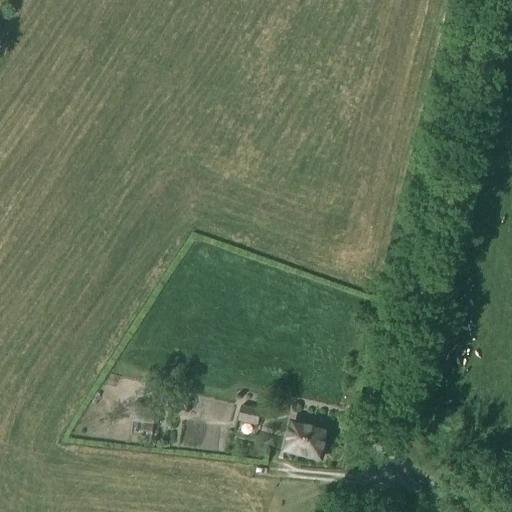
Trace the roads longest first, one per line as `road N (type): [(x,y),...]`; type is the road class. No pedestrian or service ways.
road 1 (unclassified): [(377,467),(481,0)]
road 2 (unclassified): [(507,511),(377,467)]
